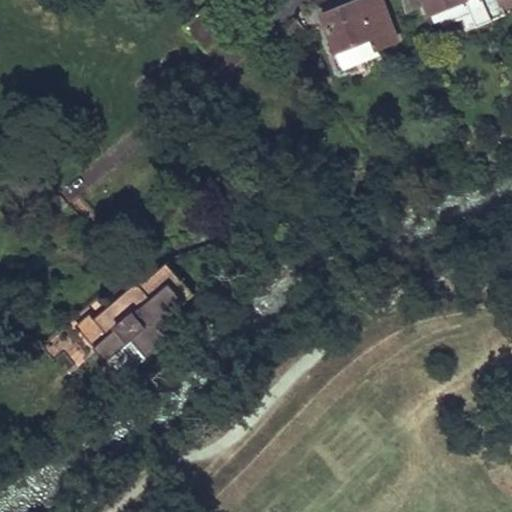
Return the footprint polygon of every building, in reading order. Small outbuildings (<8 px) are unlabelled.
[(336,51),(373,37),(377,49),(396,42),(380,0),(355,0),(321,13),(336,51)] [(426,0),(432,12),(460,0),(465,0),(476,26),(507,14),(501,0),(426,0)] [(185,25),(206,51),(229,32),(208,6),(185,25)] [(307,33),(302,27),(296,21),(279,36),(289,48),(307,33)] [(139,285),(140,286),(141,288),(135,293),(129,287),(88,322),(102,339),(94,346),(120,377),(170,336),(159,324),(195,294),(168,262),(139,285)]
